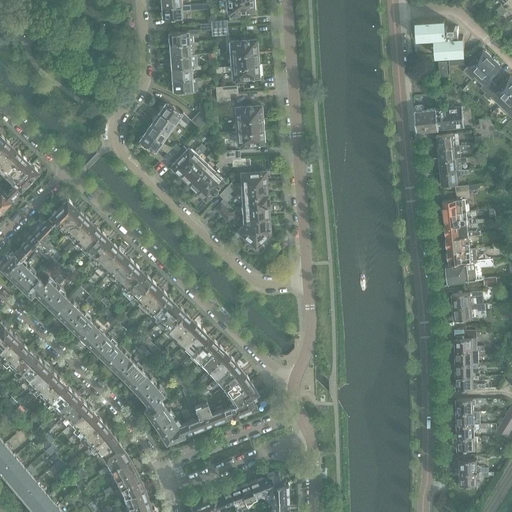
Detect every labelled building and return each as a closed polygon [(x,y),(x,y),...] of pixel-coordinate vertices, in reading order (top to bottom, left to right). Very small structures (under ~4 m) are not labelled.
[(220,0),(219,0),(219,8),(228,7),(229,13),(232,13),(232,15),(239,14),(239,12),(253,11),(253,9),(255,9),(254,1),(254,0),(220,0)] [(502,5),(497,10),(500,13),(511,0),(501,0),(504,3),(502,5)] [(511,0),(500,13),(502,15),(507,10),(509,8),(511,10),(511,0)] [(167,7),(162,8),(163,19),(164,19),(166,19),(166,21),(171,20),(171,18),(180,17),(182,17),(181,16),(183,16),(183,10),(190,10),(190,4),(181,5),(168,6),(167,7)] [(417,20),(411,20),(413,56),(437,55),(448,54),(464,53),(464,52),(464,45),(463,38),(463,35),(462,36),(459,36),(458,26),(455,26),(448,26),(448,27),(445,27),(445,18),(417,20)] [(228,20),(212,21),(212,23),(212,28),(228,27),(228,20)] [(228,27),(212,28),(212,29),(213,36),(229,35),(228,27)] [(169,38),(168,39),(169,44),(170,44),(170,45),(175,45),(176,44),(193,42),(192,35),(197,34),(197,29),(171,32),(169,32),(169,38)] [(241,40),(231,41),(232,54),(241,53),(243,52),(245,52),(247,53),(258,52),(257,40),(255,40),(255,39),(249,39),(245,39),(244,38),(242,39),(241,40)] [(170,50),(169,50),(170,56),(171,57),(176,57),(177,56),(194,54),(194,45),(194,43),(193,42),(176,44),(175,45),(170,45),(170,50)] [(483,49),(463,71),(472,79),(492,58),(483,49)] [(241,53),(232,54),(233,67),(242,66),(244,65),(246,65),(247,65),(259,64),(258,55),(258,52),(247,53),(245,52),(243,52),(241,53)] [(171,62),(170,62),(171,68),(171,69),(176,69),(178,68),(191,67),(190,59),(195,59),(195,57),(194,54),(177,56),(176,57),(171,57),(171,62)] [(492,58),(472,79),(472,80),(474,77),(483,85),(480,88),(485,92),(483,94),(495,83),(490,78),(501,67),(492,58)] [(447,61),(439,61),(440,77),(448,76),(447,61)] [(233,67),(215,68),(216,72),(233,71),(234,79),(235,79),(236,81),(243,80),(243,78),(258,77),(258,75),(260,75),(259,67),(259,65),(259,64),(247,65),(246,65),(244,65),(242,66),(233,67)] [(172,74),(171,74),(172,79),(172,81),(177,81),(179,79),(192,78),(191,77),(191,67),(178,68),(176,69),(171,69),(172,74)] [(495,83),(483,94),(488,99),(490,97),(499,105),(511,91),(511,76),(510,75),(499,87),(495,83)] [(177,81),(172,81),(173,92),(176,92),(176,94),(182,93),(182,92),(193,91),(192,78),(179,79),(177,81)] [(238,85),(217,87),(217,88),(217,94),(228,93),(238,93),(238,85)] [(511,91),(499,105),(511,118),(511,117),(511,91)] [(161,108),(158,112),(158,113),(163,116),(164,116),(175,123),(179,118),(186,123),(189,119),(182,113),(182,112),(167,102),(162,109),(161,108)] [(207,103),(199,104),(200,112),(208,119),(207,103)] [(245,106),(236,107),(237,119),(246,119),(247,118),(250,117),(251,118),(263,117),(262,106),(260,106),(260,105),(254,105),(249,105),(248,104),(246,104),(245,106)] [(415,110),(415,111),(415,116),(417,131),(426,131),(439,129),(436,109),(424,110),(423,106),(421,105),(416,105),(415,106),(415,110)] [(461,106),(436,109),(439,129),(463,127),(462,116),(461,106)] [(199,112),(196,116),(204,124),(208,120),(199,112)] [(154,118),(151,122),(152,122),(152,123),(156,126),(157,125),(168,132),(175,123),(164,116),(163,116),(158,113),(156,116),(155,118),(154,118)] [(196,116),(191,120),(200,128),(204,124),(196,116)] [(246,119),(237,119),(238,132),(247,131),(248,130),(251,130),(252,131),(264,130),(263,121),(263,118),(263,117),(251,118),(250,117),(247,118),(246,119)] [(204,124),(200,128),(205,134),(213,125),(208,120),(204,124)] [(148,127),(145,131),(145,132),(149,135),(151,135),(161,142),(168,132),(157,125),(156,126),(152,123),(148,127)] [(247,131),(238,132),(239,145),(241,144),(241,147),(249,146),(248,144),(263,143),(263,141),(265,141),(264,133),(264,130),(252,131),(251,130),(248,130),(247,131)] [(139,142),(138,144),(145,148),(146,146),(153,151),(154,152),(158,146),(167,153),(172,148),(165,145),(161,142),(151,135),(149,135),(145,132),(138,141),(139,142)] [(453,133),(436,135),(438,147),(454,146),(459,145),(458,132),(453,133)] [(4,139),(0,143),(0,160),(13,147),(12,147),(11,146),(10,145),(9,144),(9,143),(6,140),(5,140),(4,139)] [(179,141),(172,148),(176,152),(183,145),(179,141)] [(172,167),(170,168),(176,173),(177,172),(179,174),(178,175),(178,176),(185,169),(187,169),(189,167),(189,165),(197,157),(206,148),(201,143),(192,152),(188,148),(171,166),(172,167)] [(454,146),(438,147),(439,160),(456,158),(461,158),(460,150),(466,149),(466,145),(461,145),(459,145),(454,146)] [(13,147),(0,160),(0,169),(4,173),(21,155),(20,155),(21,153),(18,151),(16,151),(16,150),(14,149),(14,148),(13,147)] [(167,153),(162,158),(163,159),(167,162),(176,152),(172,148),(167,153)] [(222,150),(216,153),(220,160),(222,164),(222,165),(228,162),(228,163),(229,163),(226,157),(222,151),(222,150)] [(240,150),(222,151),(226,157),(232,157),(232,160),(240,159),(240,158),(240,151),(240,150)] [(21,155),(4,173),(12,181),(29,163),(28,162),(26,160),(26,159),(23,156),(22,156),(21,155)] [(185,169),(178,176),(184,182),(186,180),(188,182),(186,184),(193,177),(196,176),(197,174),(197,172),(205,165),(197,157),(189,165),(189,167),(187,169),(185,169)] [(456,158),(439,160),(440,172),(457,171),(462,170),(461,162),(467,162),(467,157),(461,158),(456,158)] [(240,159),(232,160),(232,162),(232,167),(246,166),(246,165),(245,159),(240,159)] [(16,184),(7,193),(12,198),(16,194),(23,186),(24,187),(27,184),(27,182),(30,179),(31,178),(33,176),(34,176),(37,173),(37,172),(38,171),(37,170),(37,169),(34,166),(33,166),(30,164),(29,163),(12,181),(16,184)] [(193,177),(186,184),(193,190),(194,188),(196,190),(202,185),(204,185),(206,182),(206,181),(214,173),(205,165),(197,172),(197,174),(196,176),(193,177)] [(457,171),(440,172),(441,185),(458,183),(457,176),(463,175),(463,174),(469,174),(468,169),(462,170),(457,171)] [(243,172),(241,172),(242,184),(251,183),(252,184),(255,184),(256,183),(267,182),(267,179),(267,171),(265,171),(265,170),(250,172),(250,170),(243,170),(243,172)] [(196,190),(195,192),(203,200),(205,199),(206,199),(212,192),(214,192),(216,191),(216,188),(222,181),(214,173),(206,181),(206,182),(204,185),(202,185),(196,190)] [(251,183),(242,184),(243,195),(251,195),(253,196),(255,195),(257,194),(268,193),(268,190),(267,182),(256,183),(255,184),(252,184),(251,183)] [(504,182),(497,182),(498,189),(502,188),(503,191),(506,195),(508,194),(508,190),(505,190),(504,182)] [(221,193),(219,195),(223,199),(225,196),(226,196),(228,193),(231,190),(229,188),(227,186),(221,193)] [(0,210),(1,209),(2,210),(5,207),(5,205),(7,204),(9,201),(12,198),(7,193),(4,190),(0,193),(0,210)] [(251,195),(243,195),(244,206),(252,206),(254,207),(256,206),(258,205),(267,205),(269,204),(269,202),(268,193),(257,194),(255,195),(253,196),(251,195)] [(443,205),(441,206),(442,213),(467,211),(465,198),(457,198),(451,199),(443,200),(443,205)] [(47,219),(52,224),(55,222),(58,225),(75,207),(72,204),(72,203),(69,200),(67,200),(67,199),(66,200),(65,200),(62,203),(62,204),(56,210),(55,210),(52,213),(52,214),(50,216),(47,219)] [(223,199),(215,208),(219,212),(227,203),(226,202),(223,199)] [(227,203),(219,212),(223,216),(226,213),(229,210),(231,207),(227,203)] [(252,206),(244,206),(244,218),(253,217),(255,218),(257,218),(259,217),(268,216),(270,216),(270,213),(269,204),(267,205),(258,205),(256,206),(254,207),(252,206)] [(75,207),(58,225),(66,233),(84,215),(83,214),(83,213),(80,210),(79,210),(78,210),(76,208),(75,207)] [(467,211),(442,213),(442,220),(445,221),(445,223),(445,226),(467,223),(473,223),(472,217),(467,218),(467,211)] [(84,215),(66,233),(75,241),(92,223),(89,220),(88,220),(88,219),(85,216),(84,216),(84,215)] [(243,224),(241,227),(242,228),(243,229),(255,228),(257,231),(259,228),(269,227),(269,225),(270,225),(270,216),(268,216),(259,217),(257,218),(255,218),(253,217),(244,218),(243,220),(243,224)] [(21,246),(20,247),(25,252),(31,246),(35,249),(38,245),(46,252),(52,245),(45,238),(49,234),(46,231),(52,224),(47,219),(40,226),(39,226),(36,229),(36,231),(34,232),(33,234),(31,235),(30,236),(27,239),(27,240),(25,242),(24,242),(21,245),(21,246)] [(511,220),(499,222),(500,230),(511,228),(511,220)] [(92,223),(75,241),(83,249),(100,231),(100,229),(97,226),(95,227),(95,226),(92,223)] [(445,227),(443,229),(444,232),(445,233),(446,233),(446,234),(447,238),(464,236),(464,237),(468,236),(469,236),(480,235),(480,231),(474,232),(472,231),(468,231),(467,223),(445,226),(445,227)] [(241,227),(238,230),(249,241),(248,243),(253,247),(254,246),(255,247),(257,246),(258,247),(262,242),(264,240),(269,235),(267,234),(270,232),(269,227),(259,228),(257,231),(255,228),(243,229),(242,228),(241,227)] [(100,231),(83,249),(91,257),(109,239),(106,236),(105,236),(105,235),(102,232),(101,232),(100,231)] [(236,232),(230,238),(233,241),(239,235),(236,232)] [(445,239),(444,241),(444,244),(446,246),(447,245),(448,247),(448,251),(469,249),(470,249),(469,236),(468,236),(464,237),(464,236),(447,238),(447,239),(445,239)] [(109,239),(91,257),(100,265),(117,247),(116,247),(116,246),(113,243),(112,243),(111,242),(109,239)] [(71,241),(60,253),(62,254),(62,255),(69,247),(73,243),(71,241)] [(38,245),(35,249),(43,256),(53,265),(55,267),(56,265),(66,275),(70,271),(65,267),(59,261),(58,263),(55,261),(46,252),(38,245)] [(31,246),(25,252),(26,254),(27,254),(28,256),(35,249),(31,246)] [(18,249),(1,267),(11,277),(13,279),(24,290),(37,277),(19,261),(24,255),(26,254),(25,252),(20,247),(18,249)] [(117,247),(100,265),(108,273),(125,255),(122,252),(122,251),(119,248),(118,248),(117,247)] [(448,252),(446,253),(446,257),(448,258),(449,258),(449,259),(449,263),(471,261),(470,256),(469,249),(448,251),(448,252)] [(34,253),(31,257),(36,262),(40,257),(37,253),(34,253)] [(62,254),(55,261),(58,263),(59,261),(64,257),(62,255),(62,254)] [(125,255),(108,273),(116,281),(134,263),(133,263),(133,262),(130,259),(129,259),(128,258),(125,255)] [(449,263),(446,264),(449,284),(476,280),(474,261),(471,261),(449,263)] [(134,263),(116,281),(125,289),(142,271),(139,268),(139,267),(136,264),(134,264),(134,263)] [(125,289),(121,293),(130,301),(133,297),(150,279),(150,278),(147,275),(146,275),(145,274),(142,271),(125,289)] [(59,275),(55,280),(59,285),(64,280),(59,275)] [(37,277),(24,290),(30,296),(34,292),(40,297),(43,300),(49,306),(48,306),(53,311),(54,311),(67,298),(48,280),(44,284),(37,277)] [(150,279),(133,297),(142,305),(159,287),(155,284),(155,283),(152,280),(151,280),(150,279)] [(159,287),(142,305),(150,313),(167,296),(167,295),(167,294),(164,291),(162,291),(162,290),(159,287)] [(470,292),(452,293),(453,306),(472,304),(477,303),(484,302),(483,290),(470,291),(470,292)] [(90,296),(85,301),(90,305),(95,300),(90,296)] [(103,296),(100,300),(107,307),(111,304),(103,296)] [(167,296),(150,314),(158,322),(176,304),(173,301),(172,300),(172,299),(169,296),(168,296),(167,296)] [(55,311),(54,312),(59,317),(59,316),(66,322),(69,325),(75,331),(74,331),(79,336),(79,335),(92,322),(67,298),(54,311),(55,311)] [(472,304),(453,306),(453,307),(453,310),(454,319),(456,319),(456,321),(463,320),(462,319),(473,317),(472,309),(477,308),(478,310),(486,310),(485,302),(484,302),(477,303),(472,304)] [(176,304),(158,322),(167,330),(184,312),(183,311),(183,310),(180,307),(179,307),(178,306),(176,304)] [(117,307),(112,312),(116,315),(120,311),(117,307)] [(184,312),(167,330),(175,338),(192,320),(189,316),(189,315),(186,312),(185,312),(184,312)] [(113,314),(107,320),(113,326),(118,322),(119,321),(113,314)] [(124,314),(120,319),(124,323),(129,319),(124,314)] [(192,320),(175,338),(183,346),(201,328),(200,327),(200,326),(197,323),(196,323),(195,323),(192,320)] [(0,347),(13,334),(12,334),(12,332),(9,330),(8,330),(7,329),(4,326),(0,322),(0,347)] [(92,322),(79,335),(80,336),(80,337),(85,341),(91,347),(94,350),(100,356),(105,361),(105,360),(106,361),(119,347),(92,322)] [(139,325),(132,332),(141,340),(145,336),(147,333),(139,325)] [(201,328),(183,346),(191,354),(209,336),(206,333),(205,331),(202,328),(201,328)] [(477,346),(477,335),(477,329),(464,330),(464,335),(456,336),(456,338),(455,338),(455,351),(472,350),(477,350),(477,346)] [(13,334),(0,347),(0,354),(0,359),(1,361),(6,356),(5,355),(7,353),(8,355),(10,354),(9,353),(20,341),(19,340),(17,339),(17,338),(15,335),(13,335),(13,334)] [(152,343),(145,336),(141,340),(149,347),(152,343)] [(209,336),(191,354),(200,362),(217,344),(217,343),(214,340),(213,340),(212,339),(209,336)] [(130,340),(123,347),(129,353),(136,345),(130,340)] [(6,356),(1,361),(5,364),(8,362),(11,365),(28,349),(27,348),(27,347),(24,344),(23,344),(22,343),(20,341),(9,353),(10,354),(8,355),(7,353),(5,355),(6,356)] [(217,344),(200,362),(208,370),(226,353),(223,350),(223,349),(223,348),(219,345),(218,345),(217,344)] [(142,346),(137,351),(142,355),(146,350),(142,346)] [(106,361),(106,362),(110,366),(111,366),(117,372),(120,374),(126,380),(125,381),(130,385),(131,385),(144,373),(149,369),(145,365),(143,363),(141,365),(137,361),(135,363),(131,358),(119,347),(106,361)] [(28,349),(11,365),(15,369),(13,371),(17,375),(21,370),(20,369),(22,368),(24,369),(25,368),(24,367),(35,356),(33,354),(32,353),(32,352),(30,349),(28,349)] [(472,350),(455,351),(456,363),(473,363),(472,350)] [(226,353),(208,370),(216,378),(235,362),(234,361),(234,359),(232,358),(231,356),(230,356),(229,356),(226,353)] [(21,370),(17,375),(20,378),(22,376),(26,379),(42,363),(42,362),(41,361),(39,358),(37,358),(37,357),(35,356),(24,367),(25,368),(24,369),(22,368),(20,369),(21,370)] [(154,356),(145,365),(149,369),(158,361),(154,356)] [(174,360),(169,365),(175,371),(180,365),(174,360)] [(235,362),(216,378),(223,386),(242,371),(240,368),(239,367),(239,366),(237,363),(236,363),(235,362)] [(42,363),(26,379),(30,383),(28,385),(31,389),(36,384),(35,384),(36,382),(38,384),(40,382),(39,381),(50,370),(48,369),(47,367),(47,366),(44,364),(43,364),(42,363)] [(473,363),(456,363),(456,376),(473,375),(480,376),(480,371),(480,369),(473,369),(473,363)] [(36,384),(31,389),(35,392),(37,390),(41,394),(57,377),(56,376),(56,375),(54,372),(52,372),(50,370),(39,381),(40,382),(38,384),(36,382),(35,384),(36,384)] [(169,371),(164,376),(169,381),(174,376),(169,371)] [(242,371),(223,386),(229,395),(250,381),(249,380),(249,379),(247,375),(245,375),(245,374),(242,371)] [(144,373),(131,385),(131,386),(135,391),(136,391),(141,397),(144,400),(148,405),(144,409),(148,414),(162,404),(157,397),(162,394),(144,373)] [(473,375),(456,376),(456,389),(473,388),(478,388),(478,383),(475,383),(475,382),(473,382),(473,375)] [(178,376),(175,380),(183,388),(182,389),(194,419),(199,417),(195,408),(187,389),(190,387),(182,380),(178,376)] [(57,377),(41,394),(44,397),(42,399),(46,403),(51,398),(50,398),(51,396),(53,398),(55,396),(54,395),(64,384),(63,383),(62,382),(62,381),(59,378),(58,378),(57,377)] [(250,381),(229,395),(234,402),(234,403),(240,401),(247,396),(251,396),(257,392),(254,388),(253,387),(254,386),(251,382),(250,382),(250,381)] [(195,383),(192,386),(197,391),(199,392),(202,390),(198,386),(195,383)] [(51,398),(46,403),(49,406),(52,404),(56,408),(72,391),(71,391),(71,389),(68,387),(67,387),(66,386),(64,384),(54,395),(55,396),(53,398),(51,396),(50,398),(51,398)] [(206,388),(200,393),(206,399),(211,395),(212,394),(206,388)] [(56,408),(54,410),(61,417),(66,413),(65,412),(67,410),(68,412),(70,410),(69,409),(79,399),(77,397),(77,396),(77,395),(74,392),(73,392),(72,391),(56,408)] [(3,392),(0,394),(0,395),(5,400),(8,397),(3,392)] [(265,392),(255,396),(258,403),(268,400),(265,392)] [(211,395),(206,399),(209,405),(214,402),(211,395)] [(230,408),(223,411),(226,418),(235,415),(237,414),(249,410),(250,410),(254,408),(254,407),(256,407),(251,396),(247,396),(240,401),(234,403),(229,405),(230,408)] [(11,398),(6,402),(12,408),(17,403),(11,398)] [(473,398),(456,399),(457,411),(473,411),(473,403),(485,402),(485,398),(473,398)] [(66,413),(61,417),(64,420),(66,418),(71,422),(87,406),(86,405),(86,404),(83,401),(82,401),(79,399),(69,409),(70,410),(68,412),(67,410),(65,412),(66,413)] [(188,421),(187,422),(191,432),(192,432),(193,432),(197,431),(197,430),(200,429),(201,429),(205,427),(206,426),(212,424),(213,424),(217,423),(218,422),(220,421),(221,421),(225,420),(226,419),(226,418),(223,411),(222,408),(216,411),(211,413),(209,407),(208,406),(207,403),(195,408),(199,417),(194,419),(188,421)] [(162,404),(148,414),(153,422),(157,428),(158,430),(173,419),(162,404)] [(71,422),(70,424),(73,427),(72,428),(76,431),(81,427),(80,426),(82,424),(83,426),(85,424),(84,424),(95,414),(93,412),(92,411),(92,409),(89,407),(88,407),(87,406),(71,422)] [(17,407),(13,411),(19,416),(23,412),(17,407)] [(188,410),(181,412),(184,418),(190,416),(188,410)] [(473,411),(457,411),(457,424),(474,424),(480,423),(480,411),(473,411)] [(81,427),(76,431),(79,434),(81,432),(85,437),(103,422),(102,421),(102,419),(99,417),(98,416),(97,415),(95,414),(84,424),(85,424),(83,426),(82,424),(80,426),(81,427)] [(506,414),(503,419),(511,425),(511,418),(506,414)] [(173,419),(158,430),(159,432),(166,442),(189,433),(191,432),(187,422),(185,422),(178,425),(173,419)] [(511,425),(503,419),(500,424),(510,431),(511,427),(511,425)] [(103,422),(85,437),(88,440),(86,442),(90,446),(95,442),(94,441),(96,440),(97,442),(99,441),(98,440),(110,431),(109,429),(107,427),(107,426),(105,423),(104,423),(103,422)] [(474,424),(457,424),(457,436),(477,436),(474,436),(474,428),(486,428),(486,423),(480,423),(474,424)] [(500,424),(497,429),(507,436),(510,431),(500,424)] [(35,430),(31,434),(38,441),(42,437),(35,430)] [(95,442),(90,446),(92,450),(95,448),(99,452),(100,452),(117,439),(116,438),(116,437),(114,434),(112,434),(111,433),(110,431),(98,440),(99,441),(97,442),(96,440),(94,441),(95,442)] [(477,436),(457,436),(457,449),(462,449),(463,449),(466,449),(466,452),(472,452),(472,449),(474,449),(477,449),(477,436)] [(43,437),(38,443),(45,449),(50,443),(43,437)] [(117,439),(100,452),(111,468),(129,458),(128,456),(127,456),(128,455),(125,451),(124,451),(122,447),(121,445),(121,444),(119,441),(118,441),(117,439)] [(3,443),(0,445),(0,466),(2,469),(11,480),(25,468),(3,443)] [(50,444),(45,450),(50,455),(51,454),(54,451),(55,449),(50,444)] [(50,457),(53,460),(55,463),(60,458),(55,453),(50,457)] [(129,458),(111,468),(121,486),(139,478),(139,476),(138,476),(139,475),(136,471),(135,470),(135,469),(133,466),(134,465),(131,461),(130,460),(129,458)] [(64,465),(60,459),(55,463),(59,469),(64,465)] [(468,459),(460,459),(460,472),(477,472),(482,471),(482,467),(482,465),(477,465),(476,459),(468,459)] [(60,470),(66,477),(66,476),(72,472),(66,465),(60,470)] [(105,466),(98,471),(101,475),(108,471),(105,466)] [(25,468),(11,480),(20,490),(23,494),(32,505),(46,493),(25,468)] [(477,472),(460,472),(460,485),(461,485),(461,487),(467,487),(467,485),(477,484),(477,478),(482,478),(482,476),(482,471),(477,472)] [(250,482),(249,483),(255,499),(261,497),(266,500),(276,483),(281,483),(279,480),(277,473),(274,474),(274,472),(266,474),(267,476),(256,480),(250,482)] [(139,478),(121,486),(128,506),(148,499),(147,498),(147,496),(146,491),(145,491),(144,489),(143,486),(141,481),(139,478)] [(231,490),(229,491),(234,504),(237,511),(240,509),(240,508),(247,505),(252,500),(253,499),(255,499),(249,483),(248,483),(247,483),(246,483),(242,485),(241,486),(239,487),(238,487),(237,487),(233,488),(233,489),(231,490)] [(276,483),(266,500),(271,503),(272,507),(272,509),(288,508),(288,502),(287,501),(288,500),(288,495),(287,495),(287,491),(288,490),(288,486),(287,485),(287,483),(283,483),(281,483),(276,483)] [(110,486),(103,490),(105,495),(113,491),(110,486)] [(214,497),(210,498),(214,506),(215,506),(223,503),(224,507),(234,504),(229,491),(228,490),(224,492),(224,493),(214,497)] [(61,511),(46,493),(32,505),(38,511),(61,511)] [(192,506),(191,507),(192,511),(193,511),(216,511),(215,506),(214,506),(210,498),(208,499),(207,498),(203,500),(202,501),(191,505),(192,506)] [(148,499),(128,506),(129,511),(151,511),(151,510),(150,507),(151,507),(149,502),(149,501),(148,499)]
